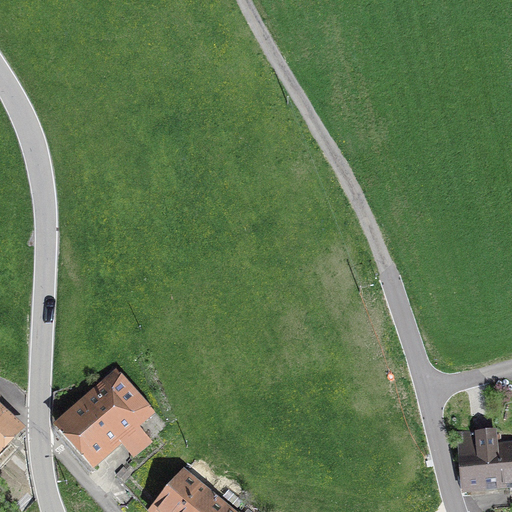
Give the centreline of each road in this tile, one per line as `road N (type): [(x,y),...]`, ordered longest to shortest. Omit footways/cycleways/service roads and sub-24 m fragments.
road 1 (residential): [(453,511),(384,261),(345,176),(243,0)]
road 2 (tertiary): [(39,428),(45,206),(30,131),(0,71)]
